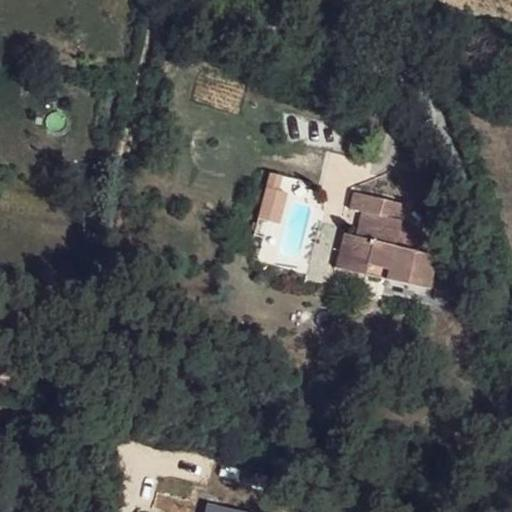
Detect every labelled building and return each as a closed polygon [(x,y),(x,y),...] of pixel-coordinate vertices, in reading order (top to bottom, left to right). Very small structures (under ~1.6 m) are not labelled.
[(239,114),(252,78),(202,60),(189,97),(239,114)] [(280,184),(268,180),(264,195),(276,199),(280,184)] [(276,199),(264,195),(256,226),(276,232),(284,201),(276,199)] [(404,213),(350,200),(347,217),(366,222),(366,219),(399,228),(404,213)] [(399,228),(366,219),(366,222),(364,228),(420,241),(419,237),(398,233),(399,228)] [(420,241),(364,228),(358,246),(339,242),(333,271),(366,279),(371,248),(417,259),(420,241)] [(417,259),(371,248),(366,279),(427,295),(436,263),(417,259)]
